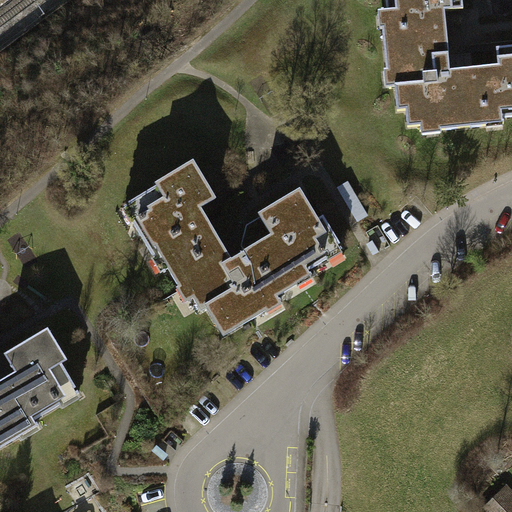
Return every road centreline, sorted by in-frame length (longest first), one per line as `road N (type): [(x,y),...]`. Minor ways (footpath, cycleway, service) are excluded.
road 1 (residential): [(511,193),(429,244),(266,402)]
road 2 (residential): [(266,402),(204,461),(192,489),(196,511)]
